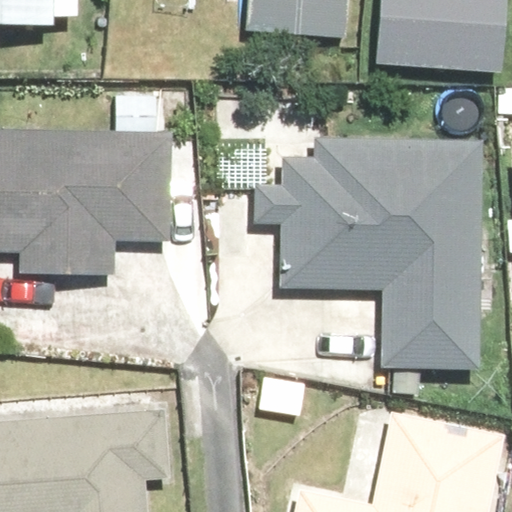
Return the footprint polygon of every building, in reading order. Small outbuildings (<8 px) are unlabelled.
[(0,0),(0,22),(48,23),(48,0),(0,0)] [(342,0),(242,0),(240,32),(340,40),(342,0)] [(493,0),(374,0),(369,64),(488,74),(493,0)] [(169,131),(0,127),(0,252),(17,253),(17,276),(110,277),(111,238),(167,239),(169,131)] [(476,371),(480,139),(312,136),(312,158),(280,158),(280,184),(251,184),(250,222),(279,223),(278,289),(379,291),(378,370),(476,371)] [(309,383),(255,378),(251,415),(305,420),(309,383)] [(161,409),(0,421),(0,511),(145,511),(143,481),(167,479),(161,409)] [(486,511),(502,436),(388,413),(370,507),(292,491),(288,511),(486,511)]
